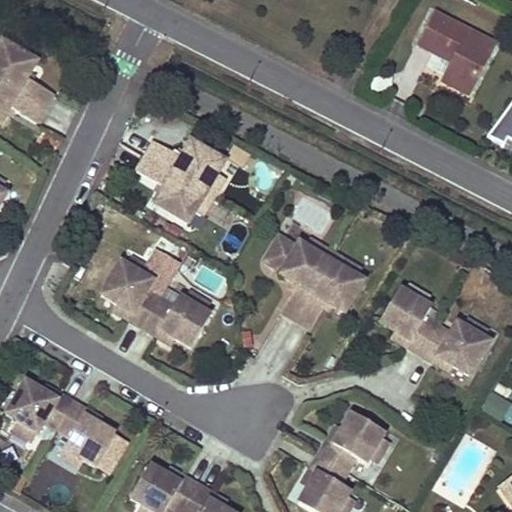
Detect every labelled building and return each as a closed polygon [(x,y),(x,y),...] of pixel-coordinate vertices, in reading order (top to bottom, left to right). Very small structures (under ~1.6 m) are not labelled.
[(433,13),(416,46),(450,63),(441,83),(470,98),(496,46),(433,13)] [(0,46),(0,121),(4,114),(8,108),(12,111),(35,125),(44,110),(53,95),(29,81),(25,79),(29,73),(35,63),(2,43),(0,46)] [(511,105),(486,141),(503,149),(507,143),(511,145),(511,105)] [(193,211),(204,193),(214,175),(222,162),(189,142),(180,159),(152,142),(135,172),(158,185),(162,188),(159,194),(153,205),(185,224),(193,211)] [(511,145),(507,143),(503,149),(511,153),(511,145)] [(214,175),(204,193),(212,198),(222,179),(214,175)] [(212,198),(204,193),(193,211),(201,215),(212,198)] [(349,274),(331,264),(312,253),(300,245),(297,249),(280,239),(266,262),(283,273),(281,277),(291,283),(297,286),(295,291),(281,314),(310,331),(324,308),(327,304),(333,307),(343,313),(361,282),(349,274)] [(312,253),(331,264),(335,256),(317,245),(312,253)] [(335,256),(331,264),(349,274),(353,267),(335,256)] [(125,266),(146,279),(150,272),(129,259),(125,266)] [(120,263),(100,296),(116,305),(130,314),(127,320),(155,337),(159,331),(173,340),(189,349),(209,316),(204,313),(182,300),(177,297),(171,308),(144,292),(151,281),(146,279),(125,266),(120,263)] [(297,286),(291,283),(289,287),(295,291),(297,286)] [(402,293),(424,306),(428,299),(407,286),(402,293)] [(397,290),(378,323),(394,333),(408,342),(405,347),(433,364),(437,358),(451,367),(467,376),(487,343),(482,340),(460,327),(455,325),(449,336),(422,320),(429,309),(424,306),(402,293),(397,290)] [(186,293),(182,300),(204,313),(208,306),(186,293)] [(327,304),(324,308),(330,312),(333,307),(327,304)] [(130,314),(116,305),(112,311),(127,320),(130,314)] [(464,321),(460,327),(482,340),(486,333),(464,321)] [(159,331),(155,337),(170,345),(173,340),(159,331)] [(408,342),(394,333),(390,338),(405,347),(408,342)] [(437,358),(433,364),(448,373),(451,367),(437,358)] [(41,392),(24,383),(4,415),(16,423),(36,434),(42,424),(55,431),(69,439),(62,450),(82,462),(94,469),(113,435),(96,426),(83,417),(86,412),(72,403),(58,395),(54,400),(41,392)] [(44,387),(41,392),(54,400),(58,395),(44,387)] [(100,420),(86,412),(83,417),(96,426),(100,420)] [(383,434),(350,414),(341,431),(332,445),(326,442),(318,456),(309,470),(315,474),(306,488),(297,504),(310,511),(337,511),(346,497),(349,492),(338,486),(346,473),(354,459),(365,466),(367,461),(380,439),(383,434)] [(31,441),(36,434),(16,423),(12,429),(31,441)] [(332,445),(341,431),(335,427),(326,442),(332,445)] [(380,439),(367,461),(374,465),(387,443),(380,439)] [(82,462),(62,450),(58,457),(78,469),(82,462)] [(164,475),(148,466),(128,499),(140,506),(150,511),(162,511),(166,507),(174,511),(225,511),(220,509),(207,501),(210,495),(196,487),(182,478),(178,484),(164,475)] [(25,479),(9,470),(1,483),(17,493),(25,479)] [(168,470),(164,475),(178,484),(182,478),(168,470)] [(315,474),(309,470),(301,485),(306,488),(315,474)] [(511,480),(500,489),(511,505),(511,480)] [(224,503),(210,495),(207,501),(220,509),(224,503)] [(346,511),(353,501),(346,497),(337,511),(346,511)]
